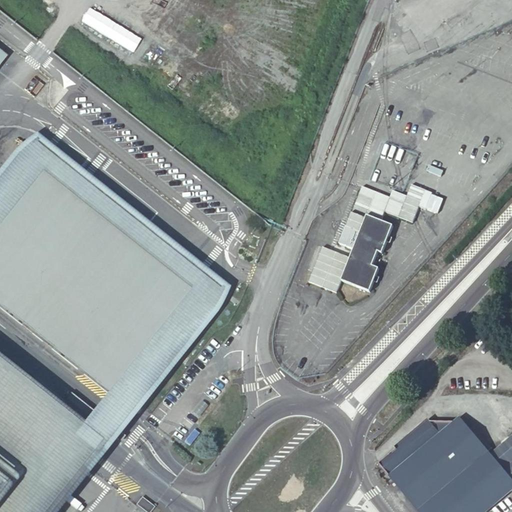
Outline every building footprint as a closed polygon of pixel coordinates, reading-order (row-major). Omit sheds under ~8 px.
[(213,294),(112,213),(36,153),(25,164),(9,185),(0,196),(0,301),(128,404),(149,377),(144,373),(151,364),(156,369),(205,309),(213,294)] [(411,186),(404,203),(361,187),(353,210),(381,221),(384,213),(413,224),(419,208),(426,210),(432,194),(411,186)] [(393,226),(367,216),(360,233),(354,250),(341,282),(370,293),(374,282),(376,283),(378,277),(376,277),(379,269),(373,267),(378,253),(383,254),(387,243),(389,243),(391,238),(389,237),(393,226)] [(354,250),(360,233),(346,227),(339,245),(354,250)] [(144,373),(149,377),(156,369),(151,364),(144,373)] [(87,451),(0,381),(0,511),(41,511),(76,470),(83,459),(87,451)] [(484,511),(504,496),(510,491),(511,489),(511,437),(490,456),(479,443),(472,434),(460,420),(456,423),(430,423),(427,420),(394,448),(395,451),(379,464),(419,511),(484,511)] [(472,434),(479,443),(488,435),(481,427),(472,434)] [(146,511),(152,505),(142,497),(135,504),(144,511),(146,511)]
